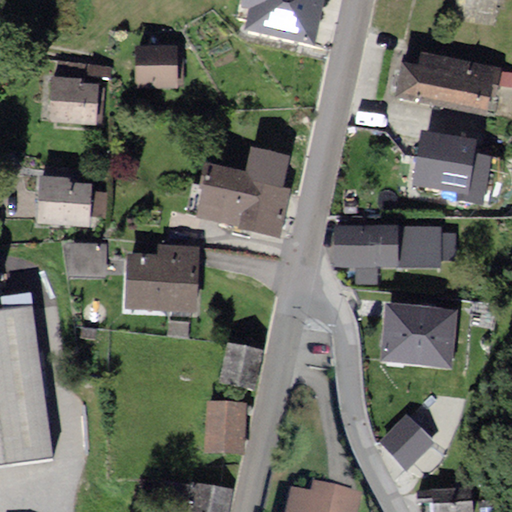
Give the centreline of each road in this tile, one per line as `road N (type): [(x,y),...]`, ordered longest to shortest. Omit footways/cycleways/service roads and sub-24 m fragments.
road 1 (tertiary): [(297,285),(359,0)]
road 2 (residential): [(397,511),(358,424),(341,320),(297,285)]
road 3 (tertiary): [(246,511),(297,285)]
